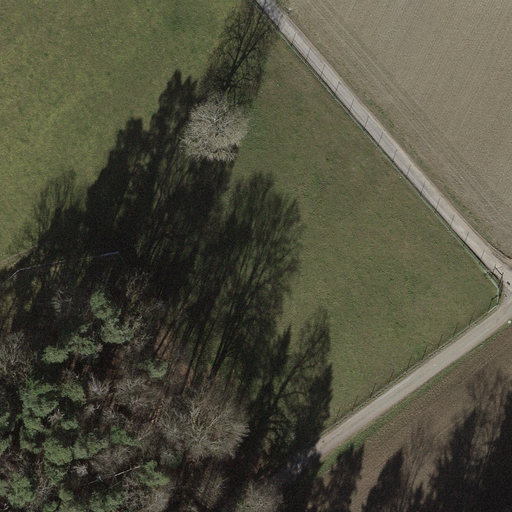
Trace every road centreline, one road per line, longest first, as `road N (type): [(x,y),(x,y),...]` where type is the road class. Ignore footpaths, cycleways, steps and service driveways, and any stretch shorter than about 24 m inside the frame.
road 1 (track): [(257,511),(257,498),(116,243),(0,269)]
road 2 (track): [(511,290),(262,0)]
road 3 (track): [(511,309),(231,511)]
